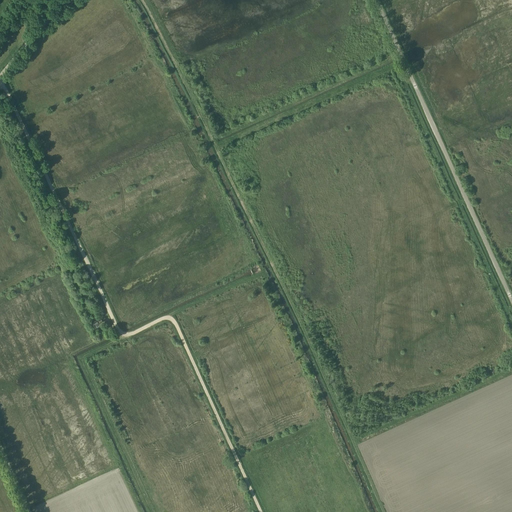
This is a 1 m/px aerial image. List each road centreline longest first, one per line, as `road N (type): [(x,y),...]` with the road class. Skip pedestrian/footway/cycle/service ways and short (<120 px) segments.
road 1 (track): [(0,81),(116,327),(127,336),(164,318),(175,322),(261,511)]
road 2 (unclassified): [(511,300),(375,0)]
road 3 (track): [(123,335),(81,360),(151,511)]
